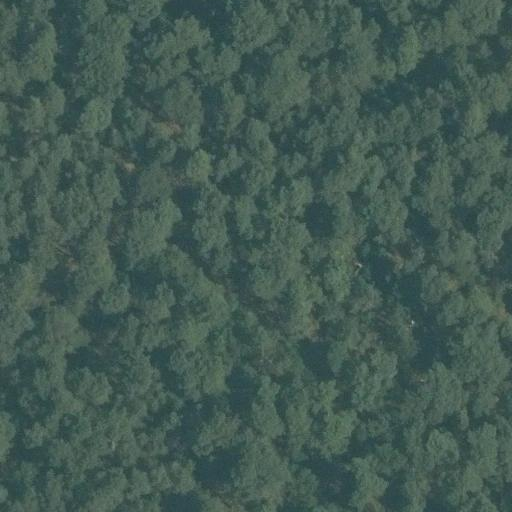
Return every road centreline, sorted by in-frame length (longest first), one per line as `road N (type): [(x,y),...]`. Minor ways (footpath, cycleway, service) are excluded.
road 1 (track): [(167,216),(223,290),(292,332),(422,388),(511,397)]
road 2 (track): [(0,153),(174,81),(321,0)]
road 3 (track): [(0,323),(167,216)]
road 4 (track): [(75,128),(167,216)]
